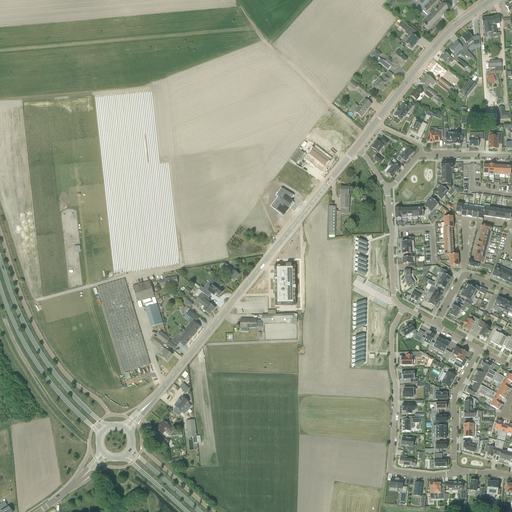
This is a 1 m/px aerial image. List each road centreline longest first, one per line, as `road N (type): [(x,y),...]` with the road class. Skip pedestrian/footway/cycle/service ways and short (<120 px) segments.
road 1 (tertiary): [(147,405),(356,147)]
road 2 (track): [(39,299),(129,273),(269,255)]
road 3 (residential): [(402,308),(391,339),(389,469),(454,472)]
road 4 (tertiary): [(356,147),(446,33),(493,0)]
road 5 (secondary): [(107,427),(36,348),(0,262)]
road 6 (track): [(237,0),(249,22),(365,135)]
road 7 (secondary): [(0,282),(31,356),(100,437)]
road 8 (residential): [(478,349),(454,398),(454,472)]
road 9 (residential): [(386,188),(392,292),(402,308)]
